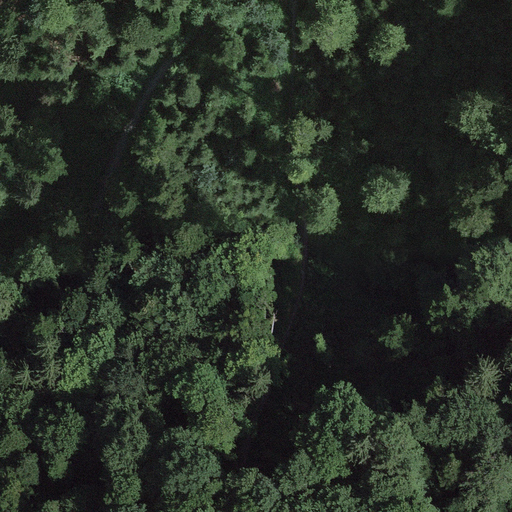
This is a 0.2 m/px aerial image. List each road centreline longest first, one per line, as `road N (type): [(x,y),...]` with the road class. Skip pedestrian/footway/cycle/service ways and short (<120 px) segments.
road 1 (track): [(300,0),(289,104),(306,238),(301,289),(248,445),(238,511)]
road 2 (track): [(228,0),(152,90),(122,146),(67,320),(0,391)]
